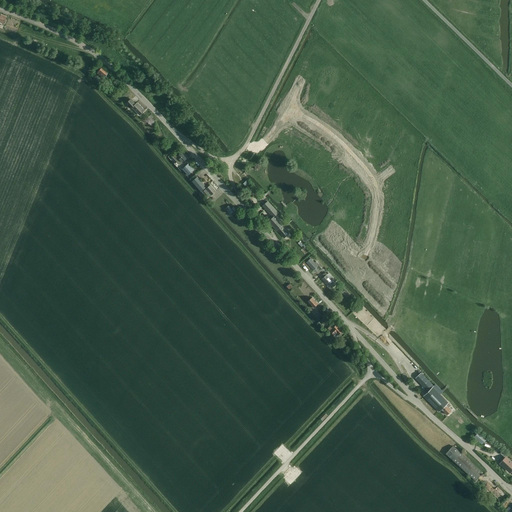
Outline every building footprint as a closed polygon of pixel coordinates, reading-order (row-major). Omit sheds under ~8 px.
[(104,79),(104,78),(109,73),(102,67),(97,73),(104,79)] [(140,115),(145,110),(137,102),(136,103),(131,99),(126,103),(131,108),(132,108),(140,115)] [(177,156),(175,158),(178,161),(180,160),(183,162),(187,159),(182,152),(177,156)] [(182,169),(188,175),(194,170),(189,163),(182,169)] [(190,179),(204,195),(206,193),(209,197),(212,195),(216,191),(210,185),(204,191),(203,190),(206,187),(195,174),(190,179)] [(248,189),(251,186),(252,186),(247,180),(243,183),(248,189)] [(247,200),(253,207),(255,205),(249,197),(247,200)] [(269,221),(284,238),(289,233),(283,227),(285,226),(284,225),(284,224),(276,215),(278,213),(268,201),(263,206),(273,217),(269,221)] [(226,208),(231,214),(234,212),(229,206),(226,208)] [(301,246),(304,243),(305,243),(298,236),(294,240),(301,246)] [(307,262),(306,263),(313,270),(319,265),(316,261),(314,263),(311,259),(307,262)] [(334,283),(326,275),(322,279),(330,287),(334,283)] [(312,297),(308,301),(313,306),(312,307),(313,309),(318,304),(312,297)] [(324,316),(320,312),(315,316),(319,321),(324,316)] [(324,325),(329,320),(325,316),(320,321),(324,325)] [(337,325),(336,325),(334,323),(328,329),(334,335),(337,333),(339,335),(342,331),(337,325)] [(428,391),(423,396),(439,412),(442,409),(447,415),(451,410),(449,408),(451,406),(433,387),(434,386),(421,373),(416,378),(428,391)] [(486,439),(478,432),(474,437),(482,444),(486,439)] [(476,481),(483,473),(453,446),(446,454),(476,481)] [(506,456),(499,463),(510,474),(511,471),(511,460),(507,456),(506,456)]
